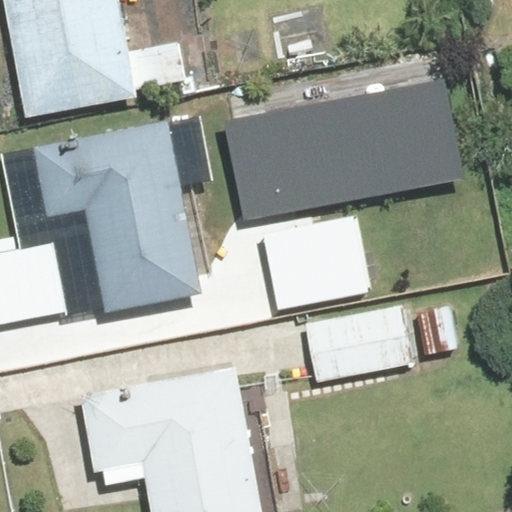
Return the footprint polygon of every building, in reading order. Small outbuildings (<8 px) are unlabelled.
[(134,0),(14,0),(32,112),(192,89),(184,32),(141,38),(134,0)] [(228,119),(245,214),(469,173),(452,78),(228,119)] [(195,114),(46,136),(58,217),(93,211),(107,307),(221,290),(195,114)] [(255,230),(266,303),(410,282),(399,209),(255,230)] [(418,298),(313,314),(322,377),(427,362),(418,298)] [(284,511),(262,356),(91,381),(106,484),(157,476),(162,511),(284,511)]
